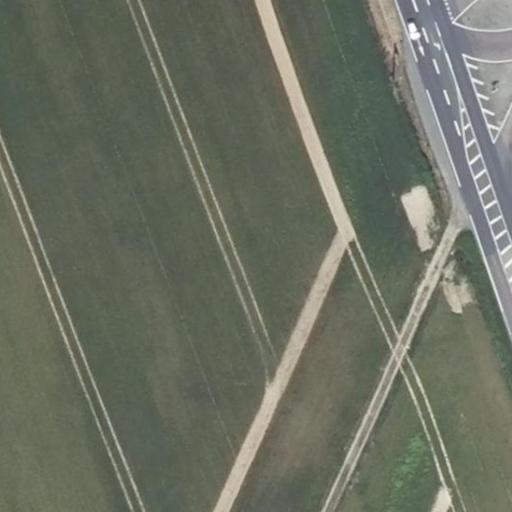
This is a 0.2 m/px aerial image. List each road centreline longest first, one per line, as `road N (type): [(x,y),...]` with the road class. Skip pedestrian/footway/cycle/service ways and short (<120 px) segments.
road 1 (track): [(322,511),(451,225),(486,199)]
road 2 (primary): [(486,199),(434,45)]
